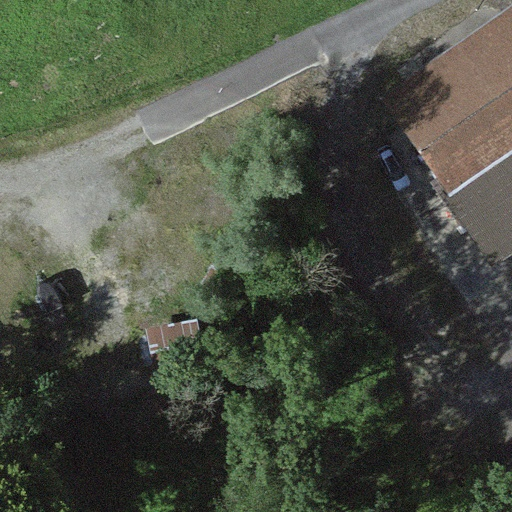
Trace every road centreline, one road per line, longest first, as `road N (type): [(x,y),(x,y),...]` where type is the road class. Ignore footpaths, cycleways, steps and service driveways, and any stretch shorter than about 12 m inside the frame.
road 1 (track): [(364,23),(334,101),(333,183),(379,287),(437,376),(482,393),(511,383)]
road 2 (track): [(412,0),(154,128),(0,174)]
